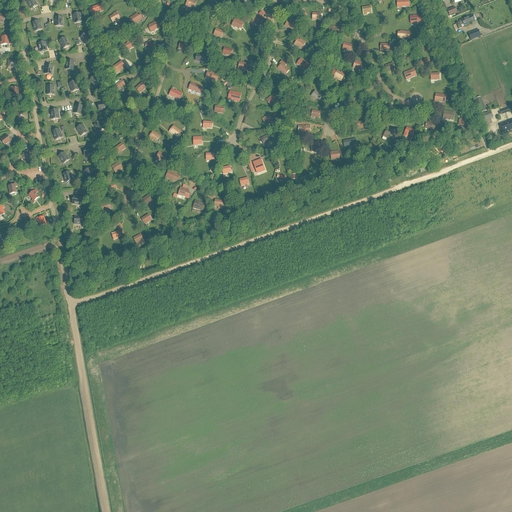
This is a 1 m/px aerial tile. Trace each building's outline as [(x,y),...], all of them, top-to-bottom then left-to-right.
[(30,0),(27,2),(31,10),(37,6),(33,0),(30,0)] [(188,0),(186,5),(186,6),(189,7),(193,9),(196,3),(196,2),(191,0),(188,0)] [(99,5),(89,10),(92,15),(94,14),(95,14),(98,13),(98,12),(102,11),(99,5)] [(120,19),(116,13),(113,15),(114,16),(110,18),(113,23),(116,21),(120,19)] [(73,15),(75,24),(82,22),(80,14),(73,15)] [(130,18),(134,25),(137,23),(137,22),(141,20),(137,14),(130,18)] [(263,19),(256,15),(252,22),(255,23),(259,25),(263,19)] [(463,25),(464,26),(475,22),(472,16),(461,20),(462,22),(460,23),(459,23),(456,25),(458,30),(462,28),(461,26),(462,26),(463,25)] [(235,19),(234,20),(232,26),(235,28),(235,27),(239,29),(240,28),(241,28),(243,24),(242,24),(242,23),(235,19)] [(288,28),(292,30),(296,24),(289,20),(285,26),(288,28)] [(32,24),(35,32),(42,30),(39,22),(32,24)] [(148,27),(151,33),(154,31),(158,29),(155,23),(150,25),(150,26),(148,27)] [(214,35),(214,36),(217,37),(217,36),(222,38),(222,36),(224,36),(225,32),(224,32),(224,31),(217,28),(214,35)] [(468,35),(471,41),(481,37),(479,31),(468,35)] [(81,38),(86,45),(92,41),(86,34),(81,38)] [(10,36),(8,36),(8,37),(2,37),(2,42),(0,42),(0,45),(8,45),(8,39),(10,39),(10,36)] [(59,41),(63,49),(69,46),(66,38),(59,41)] [(151,49),(155,47),(152,40),(149,42),(149,43),(145,45),(146,47),(145,47),(146,50),(147,49),(148,52),(152,51),(151,49)] [(304,44),(298,40),(295,44),(297,46),(301,49),(304,44)] [(129,50),(133,48),(130,42),(127,43),(127,44),(124,46),(126,51),(129,50)] [(38,44),(40,53),(47,51),(45,43),(38,44)] [(90,58),(92,65),(100,63),(99,56),(90,58)] [(297,65),(300,67),(300,66),(304,69),(305,67),(307,69),(310,65),(307,62),(306,63),(300,59),(297,64),(297,65)] [(115,66),(118,71),(121,69),(125,66),(122,62),(115,66)] [(285,75),(289,71),(288,69),(285,67),(286,65),(282,62),(280,64),(281,65),(278,68),(278,69),(280,71),(281,71),(285,75)] [(360,72),(363,65),(355,62),(352,69),(360,72)] [(386,67),(388,72),(391,71),(395,69),(393,64),(386,67)] [(45,74),(52,75),(53,67),(46,66),(45,74)] [(405,74),(404,74),(406,80),(410,79),(409,79),(414,77),(411,70),(404,73),(405,74)] [(337,72),(333,71),(331,75),(334,76),(334,77),(337,79),(337,78),(341,80),(345,74),(341,72),(341,74),(337,72)] [(217,80),(219,75),(211,73),(211,74),(207,73),(206,78),(209,79),(214,81),(214,79),(217,80)] [(89,82),(96,88),(100,83),(94,77),(89,82)] [(115,86),(119,91),(122,89),(122,88),(125,86),(122,81),(115,86)] [(69,84),(72,92),(79,90),(76,82),(69,84)] [(136,89),(140,94),(143,92),(142,91),(146,88),(142,84),(136,89)] [(191,84),(189,89),(189,90),(192,91),(192,90),(196,92),(197,93),(200,95),(203,89),(198,87),(191,84)] [(12,87),(10,88),(10,91),(12,91),(12,96),(20,96),(20,93),(18,93),(18,88),(12,89),(12,87)] [(176,92),(172,90),(169,96),(172,97),(176,99),(177,97),(180,99),(182,94),(176,91),(176,92)] [(228,101),(229,100),(236,102),(237,95),(226,92),(224,100),(228,101)] [(312,96),(314,98),(318,101),(321,97),(315,92),(312,96)] [(438,102),(443,102),(443,101),(445,101),(446,96),(436,94),(435,101),(435,102),(438,102)] [(273,104),(277,101),(273,97),(267,101),(270,106),(273,104)] [(486,113),(479,98),(472,102),(478,116),(486,113)] [(98,104),(99,111),(108,110),(107,103),(98,104)] [(74,114),(81,115),(83,107),(76,105),(74,114)] [(51,111),(52,120),(59,119),(58,111),(51,111)] [(25,112),(17,113),(18,121),(26,120),(25,112)] [(455,113),(444,112),(443,119),(446,120),(446,119),(453,120),(455,113)] [(491,112),(482,115),(484,120),(492,117),(491,112)] [(269,115),(262,120),(266,125),(266,126),(269,124),(273,121),(270,116),(269,115)] [(511,120),(499,125),(502,133),(511,129),(511,120)] [(94,126),(99,133),(105,129),(100,122),(94,126)] [(77,129),(81,136),(87,133),(83,126),(77,129)] [(180,137),(183,133),(174,126),(173,127),(170,132),(169,132),(172,134),(176,137),(177,135),(180,137)] [(405,133),(408,135),(412,137),(414,131),(407,128),(405,133)] [(53,132),(56,140),(62,138),(59,130),(53,132)] [(386,131),(383,136),(386,138),(390,140),(393,135),(395,133),(391,130),(389,133),(386,131)] [(160,136),(153,132),(152,133),(149,137),(149,138),(152,140),(152,139),(156,142),(159,137),(160,136)] [(71,138),(73,144),(80,142),(78,135),(71,138)] [(3,139),(2,137),(0,138),(0,139),(4,146),(9,142),(10,143),(13,141),(11,140),(10,141),(7,136),(3,139)] [(261,139),(264,145),(267,144),(267,143),(271,141),(268,136),(261,139)] [(315,152),(315,150),(320,149),(319,142),(316,143),(316,144),(311,144),(312,152),(315,152)] [(115,149),(119,153),(121,151),(121,152),(125,149),(122,144),(115,149)] [(21,156),(27,162),(33,156),(27,150),(21,156)] [(167,156),(159,152),(156,159),(159,161),(159,160),(163,162),(167,156)] [(59,157),(63,164),(69,160),(64,153),(59,157)] [(253,163),(257,174),(260,172),(260,170),(264,168),(261,160),(253,163)] [(112,167),(112,168),(115,173),(116,173),(116,174),(119,172),(118,171),(122,169),(119,164),(119,163),(112,167)] [(84,173),(89,180),(95,176),(90,169),(84,173)] [(173,181),(174,179),(177,181),(179,176),(169,171),(166,177),(166,178),(169,180),(169,179),(173,181)] [(63,175),(66,183),(73,181),(70,173),(63,175)] [(8,187),(10,194),(16,193),(15,187),(17,187),(16,184),(14,184),(15,185),(8,187)] [(107,188),(109,193),(112,191),(112,192),(117,189),(114,184),(107,188)] [(178,195),(179,195),(178,196),(181,197),(182,196),(186,197),(188,190),(180,188),(180,189),(178,195)] [(31,201),(33,204),(35,202),(34,201),(39,197),(36,194),(37,192),(36,190),(29,195),(33,200),(31,201)] [(143,200),(146,205),(149,203),(153,200),(149,195),(143,200)] [(72,204),(81,206),(82,199),(74,197),(72,204)] [(193,209),(196,210),(196,209),(201,210),(203,211),(204,207),(202,206),(203,204),(195,201),(195,202),(193,208),(193,209)] [(111,209),(109,203),(101,206),(103,212),(103,211),(103,212),(107,211),(106,210),(111,209)] [(142,219),(145,224),(145,225),(148,223),(148,222),(151,220),(148,215),(142,219)] [(38,221),(40,227),(48,224),(47,221),(45,222),(44,217),(38,219),(37,218),(36,219),(37,222),(38,221)] [(19,225),(17,226),(18,229),(20,228),(21,234),(29,232),(29,229),(27,230),(26,225),(20,226),(19,225)] [(119,231),(112,234),(114,240),(117,238),(117,239),(121,237),(119,231)] [(7,238),(5,232),(0,234),(0,240),(0,241),(6,239),(6,241),(9,240),(8,238),(7,238)] [(134,239),(136,244),(139,242),(143,240),(141,235),(134,239)]
